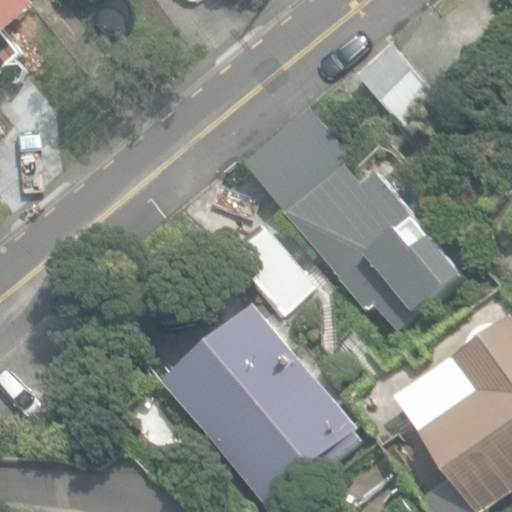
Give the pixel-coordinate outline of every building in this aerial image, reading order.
[(0,0),(0,12),(16,0),(0,0)] [(362,78),(414,138),(450,107),(399,47),(362,78)] [(334,112),(257,168),(338,277),(362,259),(414,328),(476,282),(390,167),(370,182),(364,173),(374,166),(334,112)] [(0,142),(9,135),(0,123),(0,142)] [(237,259),(285,317),(322,287),(274,229),(237,259)] [(174,385),(270,505),(327,460),(333,468),(367,441),(361,433),(364,430),(267,310),(174,385)] [(459,480),(481,511),(488,511),(511,496),(511,323),(509,325),(502,325),(494,327),(486,332),(480,338),(477,343),(475,349),(404,397),(459,480)] [(479,511),(481,511),(459,480),(432,499),(430,500),(438,511),(479,511)]
